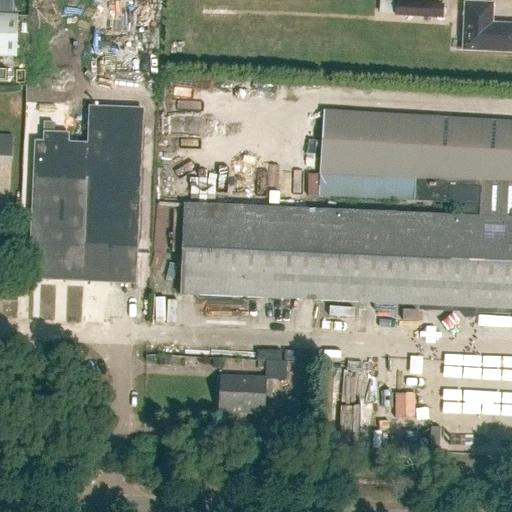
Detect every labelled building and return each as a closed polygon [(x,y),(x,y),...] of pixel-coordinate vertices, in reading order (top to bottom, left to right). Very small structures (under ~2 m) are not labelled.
[(511,51),(511,23),(492,22),(493,2),(465,1),(462,48),(511,51)] [(442,19),(443,5),(394,2),(393,16),(442,19)] [(0,56),(16,57),(18,16),(0,15),(0,56)] [(105,283),(135,284),(143,111),(90,109),(89,144),(62,143),(63,133),(54,133),(54,123),(44,123),(43,142),(36,142),(29,280),(59,281),(83,282),(85,251),(107,252),(105,283)] [(478,308),(511,309),(511,122),(322,111),(317,197),(465,205),(464,217),(183,205),(180,295),(459,307),(459,313),(464,319),(472,319),(478,313),(478,308)] [(0,157),(11,158),(12,136),(0,135),(0,157)] [(417,321),(417,311),(403,310),(402,321),(417,321)] [(213,361),(212,369),(223,370),(223,361),(213,361)] [(266,362),(265,378),(286,379),(286,363),(266,362)] [(263,415),(265,379),(221,377),(219,413),(263,415)] [(309,444),(311,405),(284,404),(282,443),(309,444)]
